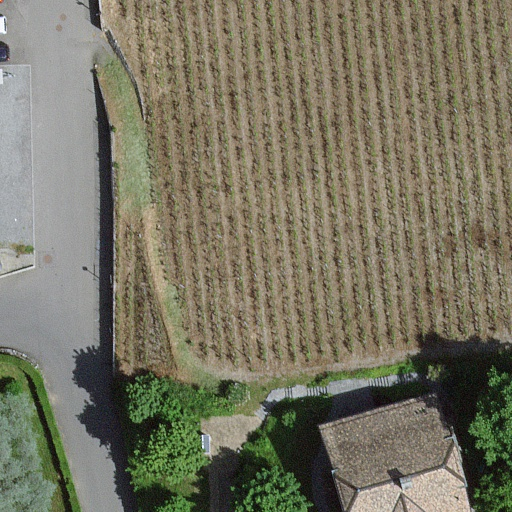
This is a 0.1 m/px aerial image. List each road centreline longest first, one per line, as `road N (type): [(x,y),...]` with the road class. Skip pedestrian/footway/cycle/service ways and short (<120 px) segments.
road 1 (unclassified): [(31,312),(65,215),(63,0)]
road 2 (unclassified): [(103,511),(58,346),(31,312)]
